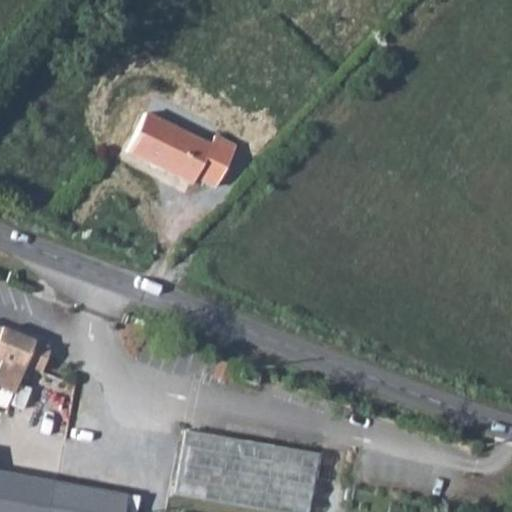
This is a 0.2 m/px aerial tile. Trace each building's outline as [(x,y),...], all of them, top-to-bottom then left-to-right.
[(146,114),(128,152),(191,180),(194,174),(216,185),(234,147),(211,136),(207,142),(146,114)] [(0,395),(4,397),(15,369),(32,376),(41,352),(0,334),(0,395)] [(229,374),(224,384),(241,391),(246,381),(229,374)] [(295,511),(304,455),(166,434),(157,496),(262,511),(295,511)] [(27,511),(34,479),(0,472),(0,511),(27,511)] [(122,511),(126,497),(34,479),(27,511),(122,511)]
